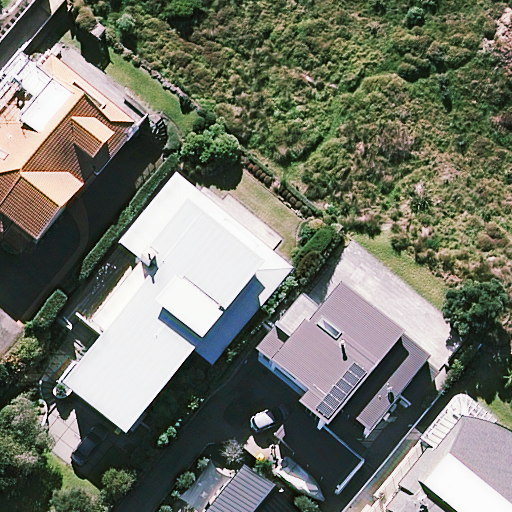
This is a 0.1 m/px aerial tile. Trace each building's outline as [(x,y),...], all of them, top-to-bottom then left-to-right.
[(135,133),(48,64),(0,124),(0,228),(8,235),(18,223),(46,245),(135,133)] [(218,208),(179,177),(72,310),(109,339),(71,386),(133,436),(200,353),(218,367),(292,275),(265,253),(277,238),(227,197),(218,208)] [(323,255),(253,351),(377,456),(427,389),(395,366),(423,327),(323,255)] [(511,511),(511,439),(449,389),(416,432),(435,448),(415,473),(384,511),(511,511)] [(297,511),(245,467),(205,511),(297,511)]
